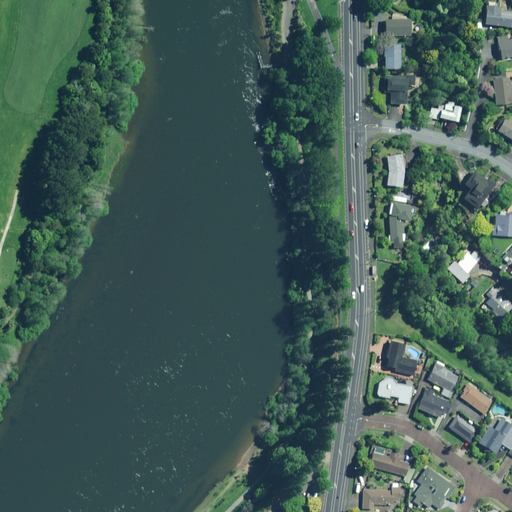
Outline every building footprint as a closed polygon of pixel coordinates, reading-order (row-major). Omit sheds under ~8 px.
[(498,6),(486,5),(483,25),(511,27),(511,12),(498,11),(498,6)] [(408,36),(409,20),(385,20),(385,36),(408,36)] [(511,36),(510,36),(508,40),(498,42),(501,61),(511,59),(511,36)] [(401,45),(399,45),(381,45),(380,57),(384,57),(384,69),(398,69),(399,56),(401,56),(401,45)] [(406,91),(413,92),(413,86),(420,86),(421,79),(383,77),(382,92),(390,93),(390,104),(405,105),(406,91)] [(511,89),(508,90),(506,78),(490,79),(493,105),(511,103),(511,89)] [(445,101),(443,110),(431,108),(429,116),(428,119),(438,121),(439,118),(458,123),(460,114),(462,108),(454,106),(454,103),(445,101)] [(511,124),(502,118),(495,131),(511,140),(511,124)] [(389,155),(389,157),(386,157),(387,172),(385,186),(400,188),(403,171),(402,169),(407,168),(405,157),(400,158),(400,155),(395,156),(395,154),(389,155)] [(493,185),(472,171),(462,185),(469,190),(462,200),(477,209),(493,185)] [(410,205),(391,203),(388,203),(387,219),(389,219),(389,224),(390,224),(389,235),(388,235),(387,240),(389,240),(388,243),(393,243),(393,248),(401,248),(401,241),(403,241),(403,234),(401,234),(402,221),(410,222),(410,215),(409,215),(410,205)] [(511,211),(506,212),(506,215),(491,214),(490,236),(511,237),(511,211)] [(443,245),(439,239),(426,247),(429,253),(443,245)] [(511,259),(511,244),(506,250),(499,257),(506,265),(511,259)] [(460,245),(458,247),(448,259),(451,261),(444,269),(461,283),(467,275),(466,274),(476,262),(480,266),(482,263),(476,257),(477,256),(473,252),(471,254),(460,245)] [(504,329),(511,319),(511,298),(497,286),(479,309),(504,329)] [(403,345),(390,342),(385,359),(387,360),(386,367),(394,369),(394,371),(412,376),(416,361),(400,357),(403,345)] [(428,382),(442,388),(439,395),(448,399),(451,392),(450,391),(456,377),(442,371),(444,365),(437,362),(428,382)] [(392,379),(386,378),(382,381),(378,384),(376,396),(388,398),(389,396),(398,398),(397,402),(408,404),(411,387),(394,384),(392,379)] [(481,413),(490,401),(467,385),(459,397),(481,413)] [(441,414),(445,416),(451,404),(430,395),(432,391),(426,389),(417,409),(438,418),(441,414)] [(511,425),(507,422),(496,415),(489,427),(487,426),(476,443),(484,448),(494,455),(500,445),(508,450),(511,445),(511,425)] [(477,432),(455,416),(446,428),(468,444),(477,432)] [(389,452),(388,457),(372,453),(368,467),(404,476),(408,463),(396,460),(398,455),(389,452)] [(447,482),(425,468),(417,482),(421,485),(414,495),(416,497),(413,502),(420,507),(422,504),(428,508),(430,505),(438,510),(444,503),(442,502),(445,498),(447,499),(454,489),(446,484),(447,482)] [(393,502),(400,502),(400,487),(399,487),(399,484),(393,484),(393,487),(392,487),(391,492),(363,491),(363,509),(373,510),(373,505),(393,505),(393,502)]
